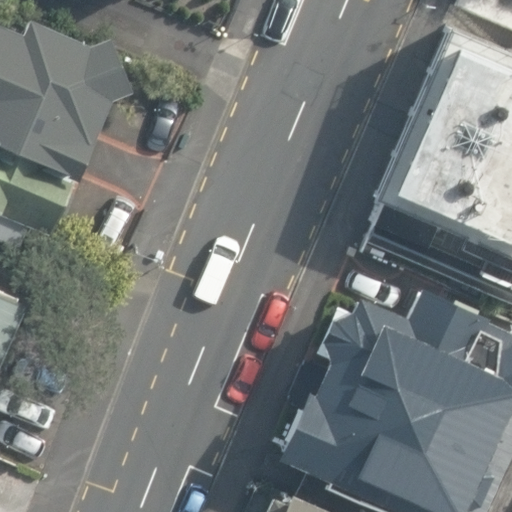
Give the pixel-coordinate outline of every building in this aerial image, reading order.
[(126,48),(0,13),(0,148),(88,177),(126,48)] [(511,55),(453,30),(389,192),(511,240),(511,55)] [(0,366),(35,285),(0,272),(0,366)] [(402,304),(351,279),(281,447),(434,511),(490,511),(511,454),(511,329),(414,280),(402,304)] [(359,511),(289,482),(277,511),(359,511)]
